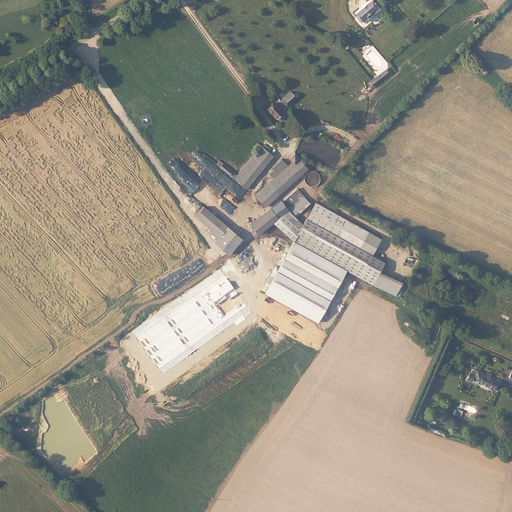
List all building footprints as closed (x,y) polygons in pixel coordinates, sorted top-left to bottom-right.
[(354,15),(357,17),(362,13),(364,14),(365,14),(367,14),(368,12),(368,11),(367,9),(374,3),(371,0),(357,0),(348,9),(352,13),(353,15),(354,15)] [(427,5),(433,12),(438,7),(433,1),(427,5)] [(349,38),(352,42),(357,37),(355,33),(349,38)] [(382,65),(367,79),(371,82),(385,68),(382,65)] [(289,88),(285,92),(291,98),(294,95),(291,91),(289,88)] [(285,92),(279,97),(285,104),(288,101),(291,98),(285,92)] [(272,100),(266,106),(273,115),(274,114),(279,109),(280,109),(272,100)] [(282,113),(279,109),(274,114),(277,117),(278,118),(282,114),(282,113)] [(254,140),(250,145),(254,149),(258,144),(254,140)] [(260,142),(258,144),(266,150),(268,148),(260,142)] [(254,149),(235,173),(231,177),(243,187),(271,154),(266,150),(258,144),(254,149)] [(291,159),(292,161),(298,156),(292,150),(287,155),(291,159)] [(271,176),(254,191),(264,202),(306,165),(298,156),(292,161),(291,159),(285,164),(271,176)] [(266,171),(271,176),(285,164),(279,157),(270,165),(271,166),(266,171)] [(217,165),(231,177),(235,173),(221,161),(217,165)] [(286,203),(289,207),(304,194),(301,190),(295,183),(280,196),(286,203)] [(280,196),(279,194),(250,219),(259,230),(273,217),(275,219),(284,212),(289,207),(286,203),(280,196)] [(289,207),(291,210),(306,196),(304,194),(289,207)] [(336,232),(346,216),(313,197),(304,213),(336,232)] [(203,200),(195,210),(209,222),(207,225),(216,233),(227,220),(203,200)] [(284,212),(275,219),(291,235),(369,282),(383,260),(370,252),(355,243),(336,232),(304,213),(301,219),(291,210),(289,207),(284,212)] [(336,232),(355,243),(365,228),(346,216),(336,232)] [(242,232),(227,220),(216,233),(214,236),(229,248),(237,238),(240,235),(242,232)] [(365,228),(355,243),(370,252),(379,236),(365,228)] [(475,369),(467,365),(461,376),(467,379),(468,376),(476,380),(475,381),(483,385),(488,375),(480,372),(481,369),(476,366),(475,369)] [(505,369),(501,367),(497,374),(507,379),(510,373),(511,374),(511,373),(511,369),(507,367),(505,369)] [(433,431),(419,425),(418,427),(432,433),(433,431)]
